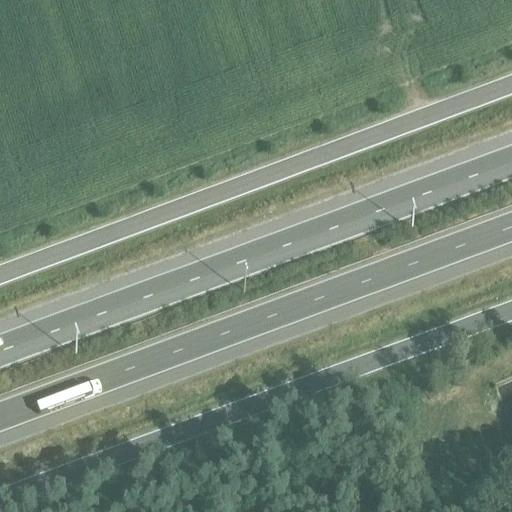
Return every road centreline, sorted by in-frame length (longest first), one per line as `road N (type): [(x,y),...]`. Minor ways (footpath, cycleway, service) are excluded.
road 1 (tertiary): [(0,274),(511,83)]
road 2 (motorway): [(511,159),(0,350)]
road 3 (motorway): [(0,418),(511,229)]
road 4 (tertiary): [(511,319),(0,503)]
